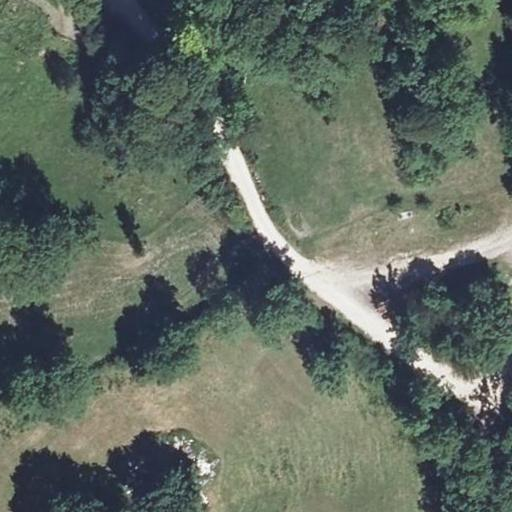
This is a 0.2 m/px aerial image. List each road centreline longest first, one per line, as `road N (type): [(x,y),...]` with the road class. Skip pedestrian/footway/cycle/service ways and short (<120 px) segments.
road 1 (track): [(124,0),(212,118),(274,242),(444,383),(479,390)]
road 2 (track): [(511,241),(406,273),(310,277)]
